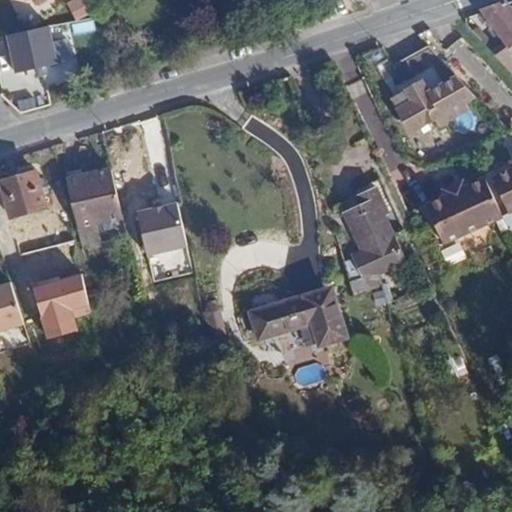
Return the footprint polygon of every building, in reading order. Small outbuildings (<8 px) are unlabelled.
[(83,0),(71,0),(66,3),(76,20),(90,12),(83,0)] [(511,6),(508,1),(506,0),(498,0),(483,6),(485,9),(509,42),(495,53),(511,72),(511,6)] [(49,27),(6,37),(15,75),(58,65),(49,27)] [(476,94),(430,42),(393,59),(413,99),(399,108),(411,130),(436,116),(440,122),(467,107),(464,101),(476,94)] [(127,215),(117,164),(67,178),(79,227),(100,222),(101,229),(109,231),(119,228),(123,216),(127,215)] [(511,165),(490,176),(508,212),(511,210),(511,165)] [(38,168),(4,179),(15,215),(49,205),(38,168)] [(501,215),(484,177),(465,186),(445,196),(425,205),(442,243),(501,215)] [(445,196),(465,186),(462,179),(441,188),(445,196)] [(366,193),(339,204),(360,252),(350,256),(365,288),(378,282),(374,273),(402,261),(393,239),(388,239),(366,193)] [(171,205),(133,212),(141,254),(180,247),(171,205)] [(511,210),(508,212),(501,215),(510,233),(511,232),(511,210)] [(460,243),(442,251),(449,266),(467,258),(460,243)] [(365,288),(350,256),(339,260),(343,270),(341,271),(349,293),(365,288)] [(0,335),(27,326),(11,281),(0,285),(0,335)] [(245,319),(281,310),(296,307),(300,325),(300,329),(326,324),(319,292),(316,292),(313,281),(240,296),(245,319)] [(296,307),(281,310),(284,330),(300,325),(296,307)] [(134,347),(136,359),(144,357),(154,355),(154,350),(152,343),(134,347)]
